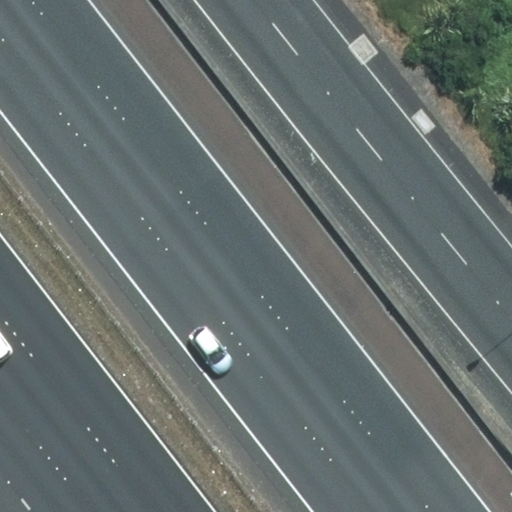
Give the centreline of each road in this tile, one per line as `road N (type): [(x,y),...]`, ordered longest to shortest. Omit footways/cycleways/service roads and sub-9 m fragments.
road 1 (motorway): [(0,20),(376,511)]
road 2 (motorway): [(80,511),(0,406)]
